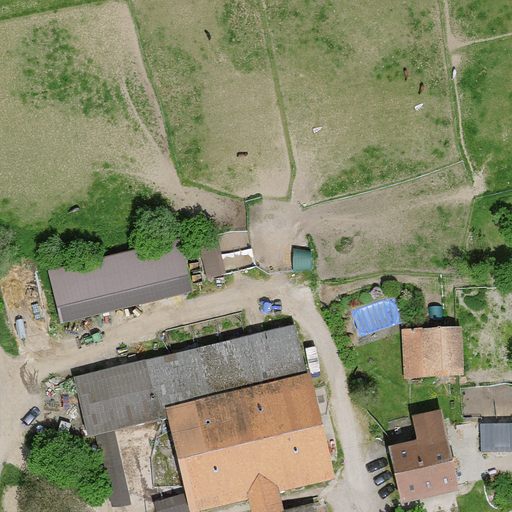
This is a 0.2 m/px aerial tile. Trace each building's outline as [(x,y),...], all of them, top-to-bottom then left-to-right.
[(205,272),(253,263),(248,231),(200,239),(205,272)] [(195,244),(73,276),(86,326),(208,295),(195,244)] [(456,329),(419,331),(421,382),(460,380),(484,379),(482,328),(456,329)] [(294,331),(74,383),(88,442),(96,440),(115,435),(167,423),(308,390),(294,331)] [(331,487),(308,390),(167,423),(184,497),(187,511),(222,511),(247,506),(247,511),(282,511),(280,499),(331,487)] [(418,449),(389,454),(398,504),(456,494),(454,485),(443,419),(413,424),(418,449)] [(511,427),(483,428),(483,456),(511,455),(511,427)] [(116,511),(132,508),(115,435),(96,440),(113,511),(116,511)] [(187,511),(184,497),(154,505),(156,511),(187,511)]
